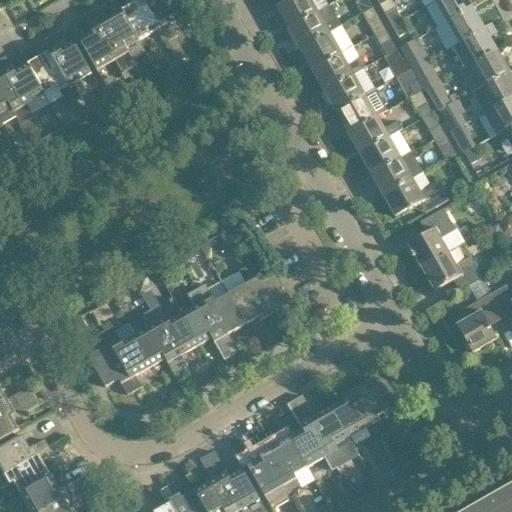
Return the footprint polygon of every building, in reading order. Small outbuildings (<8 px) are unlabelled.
[(165,44),(168,42),(171,41),(163,27),(161,29),(145,0),(132,0),(135,4),(123,11),(140,41),(157,31),(165,44)] [(145,0),(161,29),(163,27),(171,41),(178,37),(168,20),(182,12),(174,0),(145,0)] [(277,8),(289,29),(318,12),(311,0),(289,0),(289,1),(279,6),(277,8)] [(368,0),(362,0),(357,3),(363,15),(374,9),(368,0)] [(439,0),(435,2),(447,23),(474,9),(468,0),(439,0)] [(386,15),(393,27),(403,21),(396,9),(386,15)] [(460,44),(492,26),(492,25),(485,29),(474,9),(447,23),(460,44)] [(139,41),(140,41),(123,11),(105,21),(99,10),(92,14),(98,25),(100,24),(120,59),(123,57),(130,70),(136,66),(133,61),(146,54),(139,41)] [(301,50),(330,33),(342,27),(337,17),(325,24),(318,12),(289,29),(301,50)] [(98,25),(92,14),(85,18),(93,33),(80,41),(97,71),(116,60),(123,73),(130,70),(123,57),(120,59),(100,24),(98,25)] [(375,35),(385,29),(379,18),(368,24),(375,35)] [(409,32),(403,21),(393,27),(399,38),(409,32)] [(492,26),(460,44),(445,53),(448,57),(446,61),(449,67),(455,68),(459,74),(468,69),(498,52),(490,38),(497,35),(492,26)] [(312,70),(342,53),(354,47),(342,27),(330,33),(301,50),(312,70)] [(392,41),(385,29),(375,35),(382,47),(392,41)] [(61,51),(53,36),(46,40),(52,51),(49,53),(70,87),(67,89),(74,101),(81,97),(73,85),(92,74),(75,44),(61,51)] [(52,51),(46,40),(39,44),(45,55),(28,65),(45,95),(58,87),(63,97),(68,105),(74,101),(67,89),(70,87),(49,53),(52,51)] [(410,56),(406,58),(413,69),(427,61),(415,41),(404,47),(410,56)] [(385,58),(397,78),(413,69),(406,58),(403,60),(398,50),(385,58)] [(498,52),(468,69),(459,74),(457,74),(469,95),(479,89),(509,72),(498,52)] [(362,59),(349,66),(342,53),(312,70),(325,93),(364,70),(368,68),(362,59)] [(15,72),(9,61),(6,57),(0,60),(0,64),(5,73),(4,75),(23,107),(21,109),(28,121),(35,117),(28,105),(45,95),(28,65),(15,72)] [(427,61),(413,69),(420,81),(434,73),(427,61)] [(5,73),(0,64),(0,117),(3,124),(17,116),(21,125),(28,121),(21,109),(23,107),(4,75),(5,73)] [(423,88),(420,81),(413,69),(397,78),(410,100),(422,93),(423,88)] [(364,70),(325,93),(336,113),(366,96),(376,90),(364,70)] [(511,76),(509,72),(479,89),(469,95),(482,117),(483,116),(492,111),(511,99),(511,76)] [(427,86),(429,89),(439,84),(439,83),(444,81),(440,75),(436,77),(438,80),(427,86)] [(141,78),(134,83),(140,93),(147,88),(141,78)] [(451,105),(439,84),(429,89),(441,110),(451,105)] [(336,113),(348,134),(378,117),(388,112),(376,90),(336,113)] [(118,91),(111,95),(117,106),(124,101),(118,91)] [(511,99),(492,111),(483,116),(494,136),(504,131),(511,125),(511,99)] [(451,105),(441,110),(453,131),(463,126),(458,117),(464,113),(457,102),(451,105)] [(418,109),(424,120),(434,114),(428,103),(418,109)] [(90,108),(83,111),(88,121),(99,115),(95,109),(90,108)] [(441,126),(434,114),(424,120),(431,132),(441,126)] [(378,117),(348,134),(360,154),(389,137),(402,130),(398,122),(385,129),(378,117)] [(453,131),(465,153),(475,147),(463,126),(453,131)] [(511,126),(504,131),(496,135),(501,144),(506,141),(511,151),(511,126)] [(61,130),(55,133),(62,144),(68,141),(65,136),(61,130)] [(360,154),(372,176),(402,159),(389,137),(360,154)] [(447,160),(457,154),(450,142),(440,147),(447,160)] [(475,147),(465,153),(472,165),(482,159),(475,147)] [(402,159),(372,176),(384,196),(413,179),(422,174),(423,173),(412,154),(411,154),(402,159)] [(420,203),(426,214),(450,201),(439,182),(421,192),(413,179),(384,196),(396,217),(409,210),(409,211),(413,209),(412,208),(420,203)] [(415,258),(421,269),(450,252),(464,244),(444,210),(420,223),(421,224),(424,222),(430,232),(408,245),(413,254),(412,255),(414,259),(415,258)] [(450,252),(421,269),(435,292),(457,279),(463,290),(460,292),(460,293),(483,279),(470,257),(457,265),(450,252)] [(263,281),(253,264),(246,268),(254,281),(251,282),(271,317),(269,318),(275,329),(282,325),(276,314),(293,304),(276,274),(263,281)] [(269,318),(271,317),(251,282),(254,281),(246,268),(241,271),(247,282),(229,292),(247,325),(259,318),(268,333),(275,329),(269,318)] [(511,283),(492,295),(503,315),(511,309),(511,283)] [(202,287),(200,288),(206,300),(204,301),(224,336),(222,338),(229,349),(234,356),(235,355),(231,348),(236,346),(229,335),(247,325),(229,292),(216,300),(209,289),(202,287)] [(188,295),(195,306),(183,313),(201,346),(213,339),(225,361),(234,356),(222,338),(224,336),(204,301),(206,300),(200,288),(194,292),(188,295)] [(123,294),(115,299),(119,306),(124,303),(125,298),(123,294)] [(488,324),(503,315),(492,295),(466,309),(471,318),(457,326),(473,354),(497,340),(488,324)] [(153,309),(160,321),(158,323),(177,357),(176,358),(183,370),(189,367),(183,356),(201,346),(183,313),(169,321),(160,305),(153,309)] [(166,360),(174,375),(183,370),(176,358),(177,357),(158,323),(160,321),(153,309),(147,313),(154,325),(136,335),(154,367),(166,360)] [(136,377),(154,367),(136,335),(122,343),(113,327),(107,331),(114,343),(112,344),(131,378),(129,379),(136,391),(142,388),(136,377)] [(120,381),(128,396),(136,391),(129,379),(131,378),(112,344),(114,343),(107,331),(100,334),(108,347),(89,358),(106,388),(120,381)] [(0,365),(17,356),(9,342),(0,346),(0,365)] [(351,378),(344,381),(350,391),(352,390),(372,426),(376,424),(383,437),(388,434),(378,417),(392,409),(374,379),(357,389),(351,378)] [(350,391),(344,381),(336,386),(345,401),(332,408),(350,438),(367,428),(375,441),(383,437),(376,424),(372,426),(352,390),(350,391)] [(0,410),(11,405),(8,401),(0,386),(0,410)] [(0,441),(2,440),(20,431),(12,417),(38,403),(30,389),(8,401),(11,405),(0,410),(0,441)] [(289,405),(303,430),(291,437),(308,467),(325,458),(328,462),(335,459),(332,453),(330,454),(311,420),(315,418),(303,397),(289,405)] [(315,418),(311,420),(330,454),(332,453),(335,459),(328,462),(333,471),(346,463),(359,455),(349,438),(350,438),(332,408),(315,418)] [(261,459),(248,467),(273,510),(291,500),(287,492),(293,488),(290,482),(288,483),(269,449),(273,447),(261,426),(247,434),(261,459)] [(0,463),(4,470),(0,472),(0,480),(7,477),(5,474),(40,455),(39,453),(49,447),(45,441),(30,449),(23,436),(0,448),(0,463)] [(293,488),(287,492),(291,500),(304,492),(295,475),(308,467),(291,437),(273,447),(269,449),(288,483),(290,482),(293,488)] [(0,489),(16,481),(23,494),(52,478),(43,461),(53,455),(49,447),(39,453),(40,455),(5,474),(7,477),(0,480),(0,489)] [(215,452),(201,460),(213,481),(219,478),(229,497),(237,511),(266,511),(260,499),(243,470),(230,478),(215,452)] [(85,476),(60,491),(52,478),(23,494),(33,511),(32,511),(41,511),(68,497),(72,503),(93,491),(85,476)] [(219,478),(213,481),(197,491),(209,511),(237,511),(229,497),(219,478)] [(183,499),(182,497),(174,483),(169,486),(177,501),(175,502),(179,511),(209,511),(197,491),(183,499)] [(166,502),(149,511),(179,511),(175,502),(177,501),(175,497),(169,486),(160,491),(166,502)] [(511,511),(511,486),(467,511),(511,511)] [(357,488),(350,492),(356,502),(363,499),(359,492),(357,488)] [(77,511),(72,503),(69,497),(68,497),(41,511),(77,511)]
